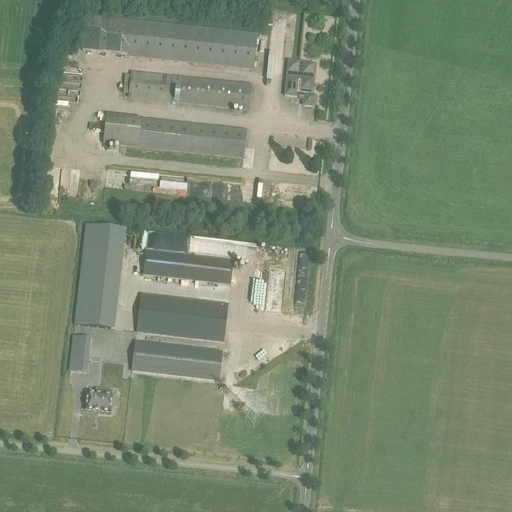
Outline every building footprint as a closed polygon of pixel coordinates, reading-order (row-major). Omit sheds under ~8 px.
[(82,52),(254,70),(257,34),(86,16),(82,52)] [(304,98),(304,106),(314,107),(315,97),(311,96),(313,80),(314,64),(289,62),(287,80),(285,96),(304,98)] [(249,111),(252,85),(131,73),(131,76),(125,76),(123,94),(129,95),(129,99),(249,111)] [(53,85),(76,86),(76,75),(60,74),(60,79),(53,79),(53,85)] [(247,130),(106,116),(103,145),(244,160),(247,130)] [(75,326),(111,330),(122,231),(86,227),(75,326)] [(289,250),(259,247),(253,305),(267,306),(270,285),(285,287),(289,250)] [(143,276),(231,286),(233,262),(146,252),(143,276)] [(224,343),(228,306),(141,296),(137,333),(224,343)] [(71,359),(70,372),(86,374),(87,361),(90,339),(74,337),(71,359)] [(218,382),(222,353),(135,343),(132,372),(218,382)] [(112,391),(99,390),(99,395),(95,394),(87,394),(85,410),(94,411),(94,412),(98,412),(110,413),(112,396),(111,396),(112,391)]
